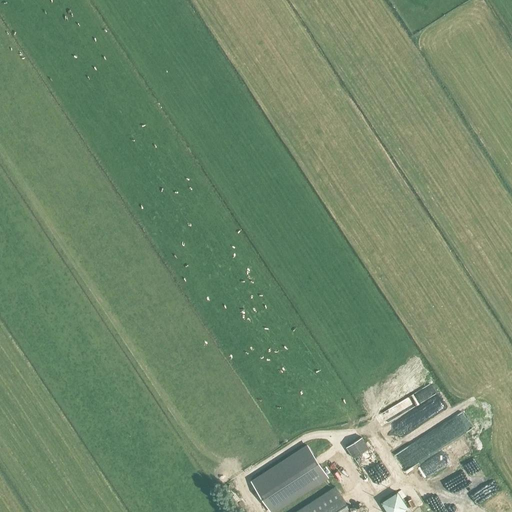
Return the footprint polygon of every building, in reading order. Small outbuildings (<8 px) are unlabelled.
[(417,464),(394,418),(382,424),(404,470),(417,464)] [(391,482),(360,436),(346,445),(377,492),(391,482)] [(441,471),(474,449),(468,439),(435,461),(441,471)] [(271,511),(327,475),(308,446),(252,482),(271,511)] [(331,465),(339,478),(351,471),(342,458),(331,465)] [(296,511),(351,511),(335,487),(296,511)] [(382,500),(389,511),(395,511),(408,504),(399,490),(382,500)]
